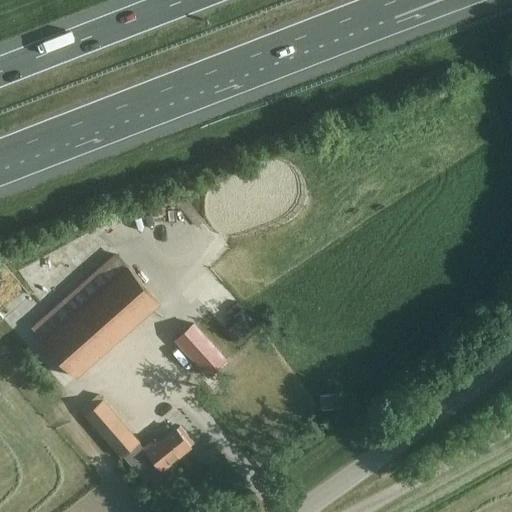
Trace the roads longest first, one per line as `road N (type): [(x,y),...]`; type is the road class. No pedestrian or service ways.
road 1 (motorway): [(0,152),(382,4)]
road 2 (unclassified): [(294,511),(511,347)]
road 3 (motorway): [(189,0),(0,73)]
road 4 (unclassified): [(353,511),(511,428)]
